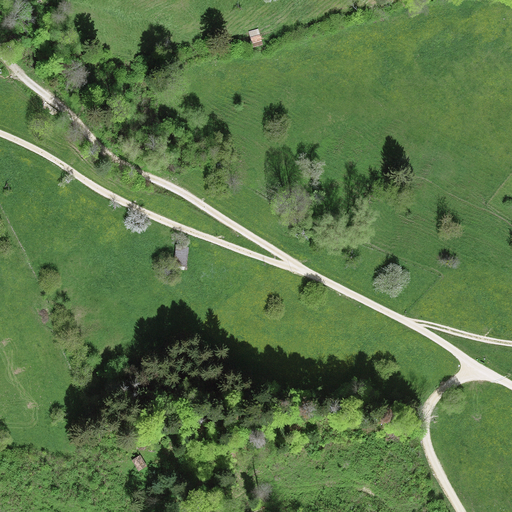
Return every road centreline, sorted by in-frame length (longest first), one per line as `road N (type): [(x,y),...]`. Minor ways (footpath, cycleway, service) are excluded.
road 1 (track): [(0,131),(129,207),(307,271),(476,367)]
road 2 (track): [(0,54),(109,158),(191,197),(307,271)]
road 3 (track): [(463,511),(428,453),(423,422),(440,392),(476,367)]
